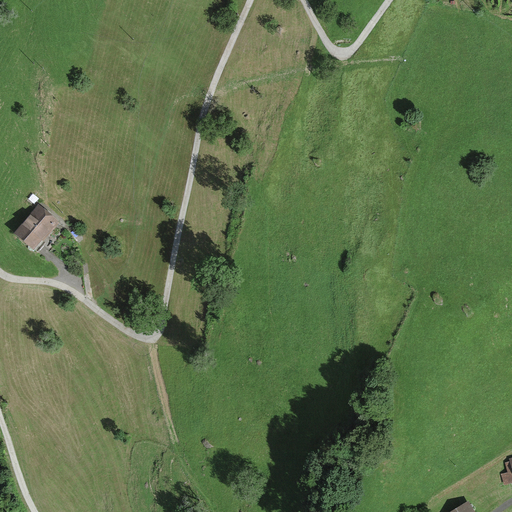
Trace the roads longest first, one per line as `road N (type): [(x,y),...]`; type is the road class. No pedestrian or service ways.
road 1 (residential): [(0,273),(54,284),(131,332),(157,332),(206,106),(249,0)]
road 2 (residential): [(303,0),(339,53),(349,52),(388,0)]
